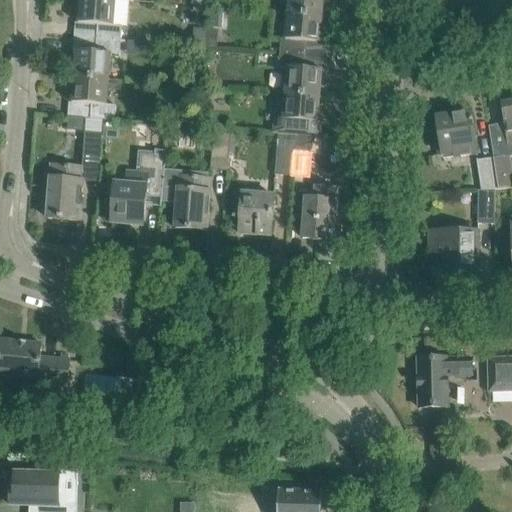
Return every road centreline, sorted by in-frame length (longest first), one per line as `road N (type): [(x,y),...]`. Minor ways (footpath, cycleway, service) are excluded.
road 1 (tertiary): [(367,439),(357,406),(338,384),(16,265),(2,243)]
road 2 (tertiary): [(0,287),(273,381),(367,439)]
road 3 (residential): [(64,253),(380,278)]
road 4 (tertiary): [(2,243),(22,0)]
road 5 (residential): [(380,278),(391,99)]
road 6 (residential): [(380,278),(409,296),(511,298)]
road 7 (residential): [(391,99),(511,82)]
